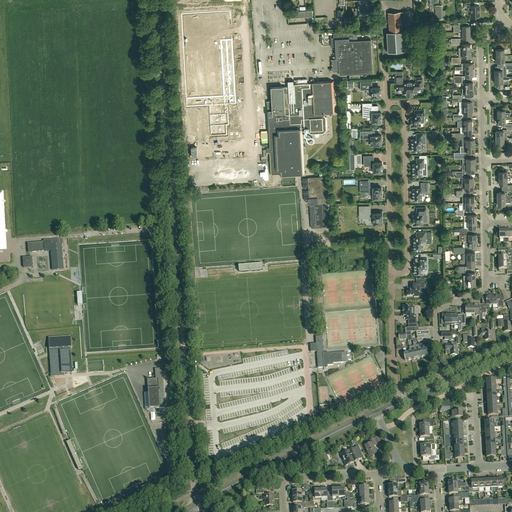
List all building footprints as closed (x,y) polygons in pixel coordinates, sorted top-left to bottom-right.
[(339,0),(340,5),(344,5),(344,11),(338,11),(338,20),(347,20),(347,18),(346,18),(346,11),(345,0),(339,0)] [(358,0),(359,8),(356,9),(356,11),(356,13),(359,13),(359,14),(365,14),(365,16),(371,16),(371,9),(369,9),(368,0),(358,0)] [(467,11),(471,11),(471,17),(479,17),(479,5),(474,5),(474,2),(467,2),(467,8),(467,11)] [(442,5),(436,5),(436,19),(443,18),(443,16),(445,16),(445,10),(443,10),(442,5)] [(181,13),(182,36),(186,97),(185,97),(188,137),(226,134),(226,124),(228,124),(227,113),(225,113),(224,104),(235,103),(232,57),(232,45),(229,11),(221,11),(219,11),(213,12),(213,11),(188,13),(181,13)] [(389,23),(389,32),(387,33),(388,53),(405,52),(404,31),(409,31),(408,12),(388,13),(388,19),(389,23)] [(462,32),(470,32),(470,25),(460,26),(460,23),(450,23),(450,26),(457,26),(457,32),(458,32),(462,32)] [(335,59),(332,59),(333,71),(339,71),(339,74),(339,75),(373,73),(371,39),(369,39),(357,40),(357,33),(353,33),(333,33),(333,37),(333,38),(334,47),(335,59)] [(452,58),(452,61),(460,60),(460,57),(462,57),(463,57),(471,57),(470,50),(459,51),(459,57),(452,58)] [(494,75),(494,77),(507,76),(507,74),(506,74),(506,69),(511,68),(511,65),(506,66),(502,66),(502,70),(493,71),(493,75),(494,75)] [(416,77),(416,80),(416,83),(411,83),(411,82),(407,82),(407,83),(403,83),(403,75),(395,75),(395,84),(396,84),(396,89),(398,91),(402,91),(403,94),(407,94),(407,95),(413,95),(413,93),(417,93),(417,90),(421,90),(423,88),(423,77),(416,77)] [(507,80),(507,76),(494,77),(495,83),(497,83),(497,89),(503,88),(503,83),(503,80),(507,80)] [(271,101),(267,101),(271,174),(278,174),(304,173),(302,133),(305,133),(305,131),(307,131),(311,134),(323,133),(326,130),(327,130),(327,116),(326,116),(324,116),(324,113),(335,113),(333,81),(310,82),(310,83),(294,84),(295,103),(289,103),(289,98),(289,94),(288,94),(288,87),(284,87),(271,87),(271,101)] [(375,99),(380,99),(380,97),(380,94),(381,94),(381,91),(380,91),(380,87),(372,87),(372,82),(360,82),(360,90),(364,90),(364,92),(367,92),(367,94),(372,94),(372,97),(375,97),(375,99)] [(463,102),(461,102),(461,98),(453,99),(453,102),(459,102),(459,104),(460,105),(463,105),(463,108),(473,108),(473,103),(472,103),(472,101),(463,101),(463,102)] [(372,106),(365,106),(362,106),(363,117),(367,117),(367,119),(372,119),(372,122),(376,122),(376,124),(380,124),(380,122),(381,122),(381,119),(381,115),(381,112),(372,112),(372,106)] [(459,112),(459,114),(453,114),(453,117),(461,117),(461,115),(463,115),(463,114),(472,114),(472,113),(473,113),(473,112),(473,108),(463,108),(459,108),(459,111),(459,112)] [(498,117),(506,117),(510,116),(510,112),(505,113),(505,110),(505,108),(501,108),(501,110),(497,110),(498,117)] [(414,110),(414,116),(411,116),(411,119),(411,123),(411,127),(412,127),(413,128),(415,128),(416,126),(420,126),(420,123),(423,123),(424,121),(424,110),(414,110)] [(507,131),(506,131),(506,130),(503,130),(503,131),(496,131),(496,138),(504,137),(507,137),(507,131)] [(362,131),(363,138),(368,138),(369,143),(371,143),(371,145),(375,145),(376,146),(377,146),(378,145),(382,145),(382,141),(382,140),(382,137),(381,137),(381,136),(378,136),(374,136),(371,136),(371,131),(362,131)] [(423,133),(418,133),(416,133),(416,139),(411,139),(412,152),(413,152),(414,152),(415,152),(416,152),(421,152),(421,146),(422,146),(423,145),(423,144),(426,144),(425,133),(423,133)] [(346,170),(346,173),(353,173),(353,170),(355,170),(354,153),(350,153),(350,158),(350,170),(346,170)] [(413,165),(412,166),(412,167),(413,168),(413,172),(412,173),(412,174),(413,175),(413,176),(422,176),(422,171),(423,171),(424,169),(424,168),(427,168),(427,158),(426,155),(419,155),(420,158),(416,158),(416,164),(413,164),(413,165)] [(373,156),(366,156),(366,166),(369,166),(369,167),(371,169),(373,169),(373,172),(379,172),(379,173),(381,173),(382,172),(382,169),(382,165),(382,162),(373,162),(373,156)] [(498,171),(498,178),(510,177),(510,173),(506,173),(506,171),(503,171),(503,168),(499,168),(499,171),(498,171)] [(307,177),(309,204),(311,223),(311,227),(329,226),(326,176),(307,177)] [(360,181),(360,188),(364,188),(364,192),(369,192),(369,193),(370,195),(373,195),(373,199),(377,198),(378,199),(380,199),(381,198),(382,198),(382,195),(382,191),(381,191),(381,187),(368,188),(368,181),(360,181)] [(421,189),(413,189),(413,201),(414,201),(415,202),(417,202),(417,201),(422,201),(422,196),(423,196),(424,194),(424,193),(429,193),(429,183),(421,183),(421,189)] [(497,192),(497,199),(511,198),(511,196),(509,195),(507,195),(507,193),(505,193),(505,192),(504,192),(504,190),(502,190),(502,192),(497,192)] [(382,217),(382,213),(371,213),(370,206),(368,206),(359,206),(359,214),(365,214),(365,218),(369,218),(369,219),(371,221),(373,220),(373,224),(378,224),(379,225),(381,225),(382,224),(382,221),(382,217)] [(426,208),(419,208),(416,208),(416,215),(413,215),(413,218),(413,222),(414,222),(414,225),(415,226),(416,226),(417,225),(423,225),(423,221),(425,221),(426,220),(426,208)] [(496,236),(499,236),(499,239),(503,238),(503,243),(506,243),(506,230),(499,230),(499,231),(496,231),(496,236)] [(414,245),(414,250),(415,250),(416,251),(418,251),(419,250),(423,250),(423,245),(424,245),(425,243),(425,242),(432,242),(432,232),(425,232),(416,232),(416,238),(414,238),(414,243),(414,245)] [(59,239),(50,240),(43,240),(44,251),(52,251),(53,270),(63,270),(61,245),(63,245),(63,239),(59,239)] [(28,243),(28,252),(43,251),(43,242),(28,243)] [(498,256),(498,263),(507,263),(510,263),(509,260),(507,261),(507,254),(501,254),(501,256),(498,256)] [(32,257),(22,258),(23,267),(33,267),(32,257)] [(424,269),(427,269),(427,258),(418,258),(418,262),(414,262),(415,274),(423,274),(423,273),(424,273),(424,269)] [(467,282),(467,285),(464,285),(464,288),(472,288),(472,285),(475,285),(475,278),(467,279),(465,279),(465,282),(467,282)] [(410,289),(407,289),(407,296),(414,296),(414,297),(420,297),(419,289),(420,289),(420,283),(410,283),(410,289)] [(486,298),(482,298),(482,310),(483,313),(486,313),(486,308),(487,308),(489,305),(493,305),(493,295),(486,296),(486,298)] [(493,305),(497,305),(497,307),(503,307),(502,297),(499,297),(499,295),(493,295),(493,305)] [(406,320),(408,320),(408,328),(415,328),(416,327),(416,315),(413,315),(413,312),(414,312),(414,308),(413,307),(413,305),(408,305),(407,304),(406,304),(405,305),(404,305),(403,305),(403,306),(403,309),(403,312),(403,315),(403,316),(404,316),(406,316),(406,320)] [(472,314),(476,314),(476,316),(479,316),(479,322),(483,321),(482,313),(483,313),(482,310),(479,310),(478,304),(472,305),(472,314)] [(451,325),(451,323),(451,314),(442,314),(442,319),(445,319),(445,328),(447,328),(447,325),(451,325)] [(501,327),(504,327),(504,331),(511,331),(511,322),(507,323),(507,320),(500,320),(501,327)] [(479,336),(485,336),(485,340),(492,340),(491,331),(488,331),(487,329),(481,329),(479,329),(479,336)] [(419,331),(417,331),(417,335),(416,335),(417,339),(418,341),(423,341),(422,338),(424,338),(424,335),(429,335),(428,331),(419,331)] [(474,339),(470,339),(470,335),(463,335),(463,342),(467,342),(467,347),(474,347),(474,339)] [(315,337),(318,365),(318,368),(324,367),(328,367),(328,365),(333,365),(333,363),(347,362),(347,353),(329,354),(329,353),(326,354),(323,355),(322,336),(315,337)] [(71,337),(49,339),(51,377),(62,376),(62,374),(72,373),(71,348),(72,348),(71,337)] [(449,343),(449,344),(445,344),(445,351),(450,351),(450,355),(451,355),(452,356),(455,356),(455,355),(457,355),(457,344),(460,344),(459,338),(456,338),(456,343),(449,343)] [(414,346),(414,347),(416,358),(421,357),(419,346),(416,346),(415,342),(415,339),(412,340),(413,343),(414,346)] [(418,344),(419,346),(421,357),(427,356),(426,348),(428,347),(427,343),(418,344)] [(405,361),(411,359),(410,351),(406,352),(406,348),(403,349),(405,361)] [(158,379),(147,380),(149,409),(163,408),(162,385),(158,385),(158,379)] [(435,420),(433,420),(423,421),(423,424),(420,424),(420,431),(429,431),(429,427),(434,427),(433,424),(435,424),(435,420)] [(428,441),(434,440),(434,437),(433,437),(433,434),(430,434),(429,431),(420,431),(420,438),(424,437),(424,441),(428,441)] [(374,438),(375,438),(370,440),(371,443),(365,446),(369,456),(377,453),(374,446),(377,445),(377,444),(381,442),(378,436),(374,438)] [(433,450),(433,445),(435,445),(434,440),(428,441),(428,445),(421,445),(421,451),(431,451),(434,450),(433,450)] [(356,447),(353,448),(358,459),(363,457),(358,446),(356,447)] [(353,449),(341,454),(346,466),(358,461),(353,449)] [(435,450),(434,450),(431,451),(421,451),(421,457),(429,457),(429,461),(435,460),(435,456),(435,450)] [(324,453),(319,455),(322,462),(329,459),(326,452),(324,453)] [(497,487),(496,488),(496,491),(498,491),(498,487),(502,487),(502,491),(506,491),(506,484),(503,484),(503,479),(497,479),(497,487)] [(473,489),(477,489),(478,488),(478,480),(471,481),(471,486),(468,486),(468,487),(469,493),(473,493),(473,489)] [(359,484),(359,490),(356,490),(356,493),(359,493),(369,493),(368,486),(364,487),(364,484),(359,484)] [(346,488),(344,488),(338,488),(339,497),(345,497),(345,498),(347,498),(347,492),(346,488)] [(312,493),(313,500),(313,501),(319,501),(319,498),(321,498),(321,489),(314,489),(315,493),(312,493)] [(411,499),(422,498),(422,496),(429,495),(428,489),(420,490),(420,493),(417,493),(418,495),(411,496),(411,499)] [(273,494),(263,495),(264,505),(274,505),(273,494)] [(430,503),(429,503),(429,500),(422,501),(422,498),(411,499),(411,502),(420,501),(421,507),(430,507),(431,506),(431,503),(430,503)] [(358,505),(360,505),(360,507),(364,507),(364,505),(369,505),(369,499),(360,499),(358,499),(358,505)]
